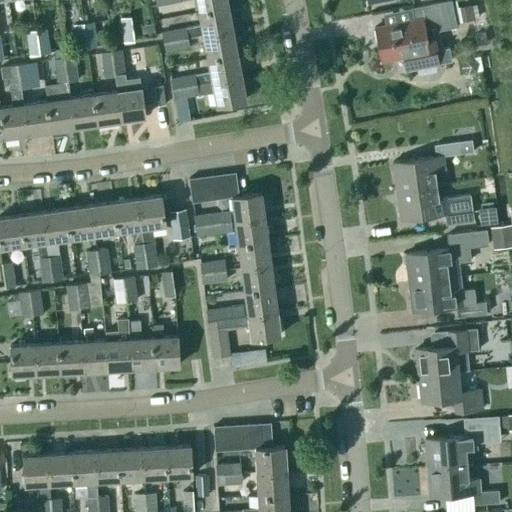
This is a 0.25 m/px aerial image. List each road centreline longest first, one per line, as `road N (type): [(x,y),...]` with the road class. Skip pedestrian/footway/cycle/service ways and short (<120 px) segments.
road 1 (residential): [(0,430),(352,393)]
road 2 (residential): [(0,178),(319,137)]
road 3 (unclassified): [(352,393),(319,137)]
road 4 (unclassified): [(319,137),(289,0)]
